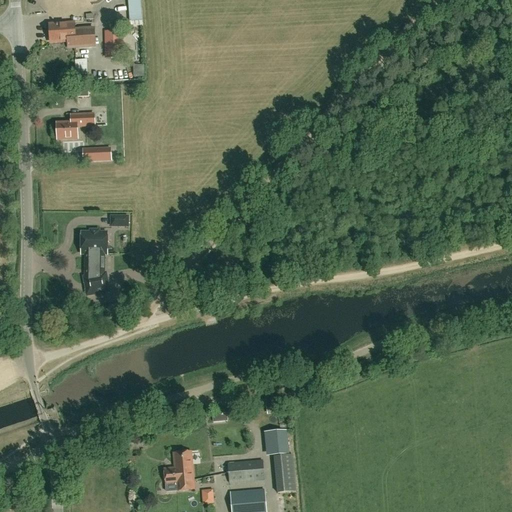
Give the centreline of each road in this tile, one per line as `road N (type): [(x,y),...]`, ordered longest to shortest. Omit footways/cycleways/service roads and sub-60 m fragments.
road 1 (unclassified): [(49,437),(250,376),(315,371),(375,347),(511,313)]
road 2 (track): [(135,328),(441,0)]
road 3 (tertiary): [(49,437),(28,364),(13,26)]
road 4 (track): [(511,240),(367,275),(281,285),(135,328)]
road 5 (track): [(135,328),(0,370)]
